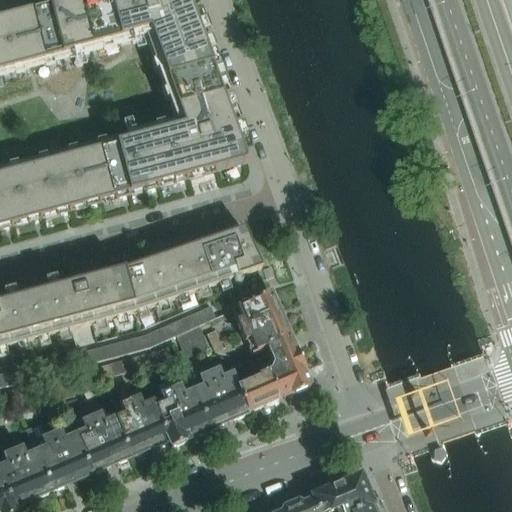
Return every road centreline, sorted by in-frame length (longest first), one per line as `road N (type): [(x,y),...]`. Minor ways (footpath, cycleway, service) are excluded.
road 1 (residential): [(0,273),(288,195)]
road 2 (residential): [(368,431),(288,195)]
road 3 (tertiary): [(368,431),(160,511)]
road 4 (residential): [(288,195),(213,0)]
road 5 (secondary): [(445,0),(511,194)]
road 6 (tertiary): [(511,382),(368,431)]
road 7 (tertiary): [(471,196),(511,315)]
